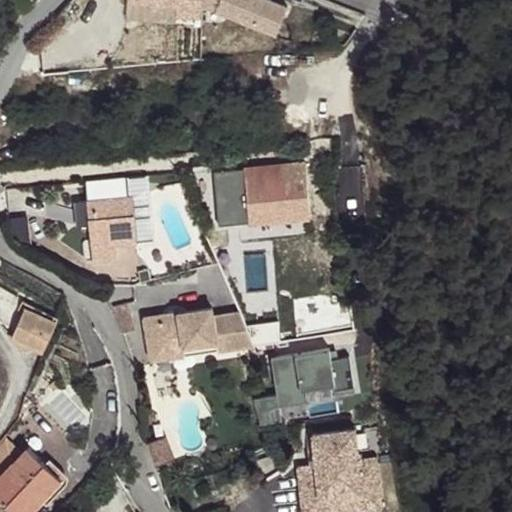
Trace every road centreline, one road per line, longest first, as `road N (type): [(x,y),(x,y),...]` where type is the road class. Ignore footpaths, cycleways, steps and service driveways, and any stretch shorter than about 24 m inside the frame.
road 1 (residential): [(0,256),(86,299),(125,356),(129,441),(139,477),(163,511)]
road 2 (residential): [(52,0),(17,52),(0,117)]
